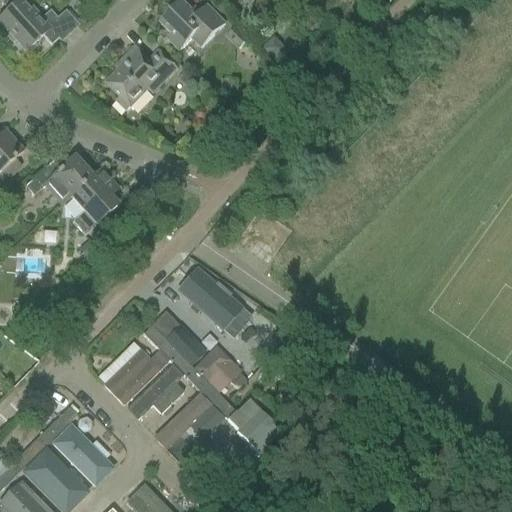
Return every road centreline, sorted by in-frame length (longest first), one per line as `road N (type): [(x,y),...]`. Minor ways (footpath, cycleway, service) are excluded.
road 1 (residential): [(31,102),(197,181)]
road 2 (unclassified): [(0,425),(115,313)]
road 3 (residential): [(31,102),(128,0)]
